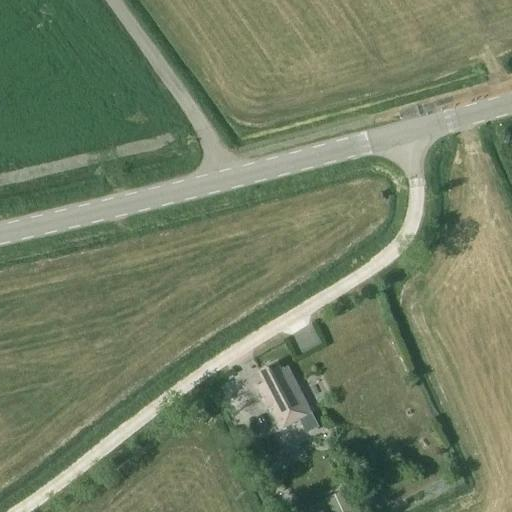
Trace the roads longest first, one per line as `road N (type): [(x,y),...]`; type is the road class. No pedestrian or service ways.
road 1 (residential): [(407,134),(417,208),(390,256),(181,391),(20,511)]
road 2 (tertiary): [(0,234),(407,134)]
